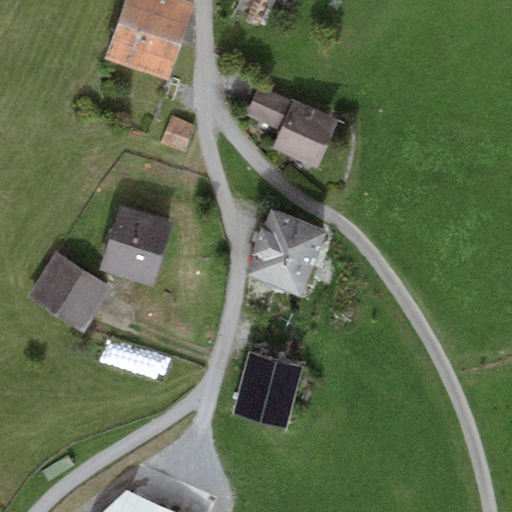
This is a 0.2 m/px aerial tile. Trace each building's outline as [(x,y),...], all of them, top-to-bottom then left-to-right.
[(192,0),(123,0),(105,53),(169,74),(192,0)] [(269,0),(253,0),(244,21),(256,26),(269,0)] [(279,128),(273,144),(316,163),(337,115),(259,84),(245,114),(279,128)] [(194,124),(172,114),(161,142),(184,150),(194,124)] [(119,201),(98,265),(153,281),(173,218),(119,201)] [(327,224),(270,203),(246,270),(302,290),(327,224)] [(113,283),(57,249),(28,293),(85,329),(113,283)] [(303,361),(248,348),(234,411),(288,422),(303,361)] [(187,511),(127,485),(99,511),(187,511)]
